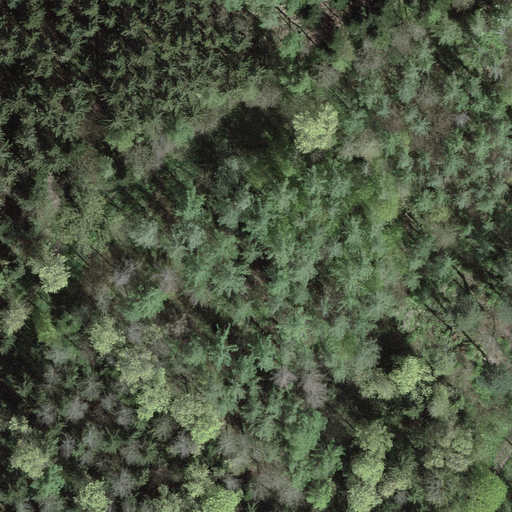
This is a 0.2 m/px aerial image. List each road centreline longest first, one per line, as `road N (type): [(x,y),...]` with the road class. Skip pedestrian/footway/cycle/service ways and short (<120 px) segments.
road 1 (track): [(0,353),(38,266),(101,184)]
road 2 (track): [(101,184),(87,0)]
road 3 (track): [(101,184),(155,139),(216,108)]
